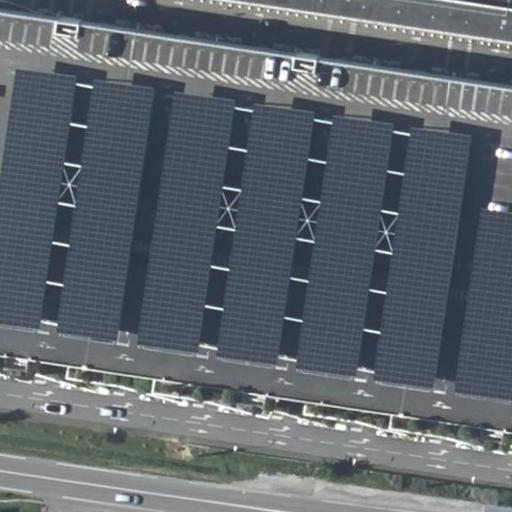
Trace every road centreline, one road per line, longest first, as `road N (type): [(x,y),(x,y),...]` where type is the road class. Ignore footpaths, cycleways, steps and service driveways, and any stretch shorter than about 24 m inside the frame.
road 1 (unknown): [(134,411),(188,11)]
road 2 (unknown): [(222,424),(282,26)]
road 3 (unknown): [(299,435),(358,37)]
road 4 (unknown): [(393,450),(450,52)]
road 5 (unknown): [(53,398),(110,0)]
road 6 (secondary): [(0,469),(290,511)]
road 7 (unknown): [(475,462),(511,193)]
road 8 (unknown): [(0,134),(17,0)]
